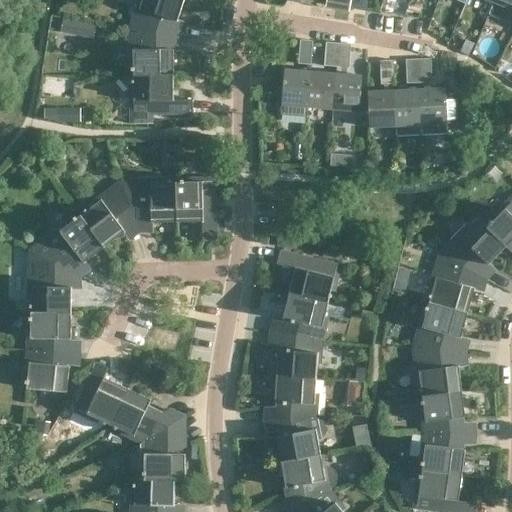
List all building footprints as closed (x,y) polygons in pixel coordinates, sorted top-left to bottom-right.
[(138,0),(136,8),(140,9),(133,29),(160,33),(166,17),(178,21),(184,0),(138,0)] [(326,0),(325,8),(330,9),(336,10),(338,0),(326,0)] [(511,0),(493,0),(493,2),(489,13),(511,22),(511,0)] [(61,32),(71,34),(73,20),(63,18),(61,32)] [(133,71),(134,75),(174,74),(174,49),(161,49),(160,33),(133,29),(133,50),(129,50),(129,63),(133,63),(133,68),(131,68),(131,71),(133,71)] [(459,52),(468,56),(468,55),(474,44),(465,39),(460,51),(459,52)] [(300,40),(298,64),(311,65),(313,41),(300,40)] [(325,42),(324,66),(336,67),(338,43),(325,42)] [(338,43),(336,67),(349,68),(351,44),(338,43)] [(418,59),(419,83),(432,82),(431,58),(418,59)] [(419,83),(418,59),(405,59),(406,84),(419,83)] [(393,84),(392,60),(379,61),(380,85),(388,84),(393,84)] [(307,107),(308,107),(311,72),(284,70),(280,115),(306,117),(307,107)] [(333,109),(336,74),(311,72),(308,107),(333,109)] [(134,83),(134,88),(130,88),(130,124),(148,124),(153,124),(152,114),(193,113),(193,99),(174,99),(174,74),(134,75),(134,80),(131,80),(132,83),(134,83)] [(362,76),(336,74),(333,109),(359,112),(362,76)] [(448,124),(446,88),(420,89),(422,134),(448,133),(448,124)] [(395,90),(397,126),(397,135),(422,134),(420,89),(395,90)] [(369,91),(371,127),(397,126),(395,90),(369,91)] [(80,107),(57,107),(56,121),(80,121),(80,107)] [(174,152),(173,139),(160,139),(161,152),(174,152)] [(274,151),(265,152),(265,161),(274,161),(274,151)] [(330,166),(342,167),(343,155),(331,153),(330,166)] [(58,161),(52,155),(43,163),(50,170),(58,161)] [(182,183),(177,183),(178,222),(203,222),(203,241),(217,241),(216,178),(189,179),(189,183),(184,183),(184,181),(182,181),(182,183)] [(151,179),(152,183),(125,183),(134,210),(152,210),(152,223),(178,222),(177,183),(172,183),(172,181),(170,181),(170,183),(165,183),(165,179),(151,179)] [(84,214),(81,216),(105,248),(126,232),(119,222),(134,210),(125,183),(103,200),(100,197),(89,205),(92,208),(87,211),(86,210),(83,212),(84,214)] [(491,222),(487,226),(507,246),(511,251),(511,197),(511,196),(493,215),(496,218),(493,221),(492,220),(490,221),(491,222)] [(58,228),(60,232),(33,252),(60,266),(76,254),(84,264),(105,248),(81,216),(77,219),(75,217),(72,220),(74,222),(70,224),(68,221),(58,228)] [(507,246),(487,226),(479,219),(474,224),(473,223),(471,225),(472,226),(468,229),(466,227),(457,236),(460,238),(443,255),(469,269),(481,257),(489,265),(507,246)] [(437,245),(428,240),(425,244),(434,249),(437,245)] [(343,266),(281,251),(278,264),(297,269),(291,292),(330,302),(331,298),(332,298),(333,295),(332,295),(333,291),(336,292),(343,266)] [(33,269),(27,269),(27,300),(32,300),(32,304),(30,304),(30,307),(32,307),(32,313),(72,313),(72,288),(60,287),(60,266),(33,252),(33,269)] [(431,300),(430,303),(469,314),(476,289),(464,285),(469,269),(443,255),(437,279),(434,278),(430,291),(433,292),(432,297),(430,296),(429,299),(431,300)] [(330,302),(291,292),(288,292),(284,305),(287,306),(284,318),(296,321),(292,336),(321,340),(326,317),(330,302)] [(450,336),(462,339),(469,314),(430,303),(429,309),(427,308),(426,311),(428,312),(427,316),(424,315),(420,328),(423,329),(418,350),(445,352),(450,336)] [(361,317),(377,320),(378,313),(362,310),(361,317)] [(32,325),(28,325),(28,351),(59,352),(59,339),(72,339),(72,313),(32,313),(32,317),(30,317),(30,320),(32,320),(32,325)] [(278,362),(275,362),(274,376),(318,379),(321,340),(292,336),(291,351),(279,350),(278,362)] [(448,368),(445,352),(418,350),(420,372),(415,372),(417,386),(422,385),(423,390),(421,391),(422,393),(423,393),(424,397),(464,392),(460,366),(448,368)] [(58,365),(59,352),(28,351),(25,375),(29,376),(28,380),(27,380),(26,383),(28,384),(28,389),(67,392),(70,366),(58,365)] [(109,369),(97,364),(74,411),(98,423),(99,419),(104,422),(103,423),(106,425),(107,423),(111,425),(128,389),(105,378),(109,369)] [(366,368),(356,367),(355,379),(366,379),(366,368)] [(315,418),(318,379),(274,376),(272,390),(276,390),(275,403),(288,404),(287,420),(315,418)] [(355,395),(362,396),(363,382),(349,381),(349,388),(355,395)] [(152,400),(128,389),(111,425),(114,427),(113,428),(116,430),(117,428),(121,430),(119,434),(140,444),(164,430),(156,417),(146,412),(152,400)] [(420,411),(424,434),(456,434),(454,419),(467,417),(464,392),(424,397),(425,403),(423,403),(423,405),(425,405),(426,410),(420,411)] [(277,450),(279,463),(322,456),(315,418),(287,420),(289,434),(278,437),(280,450),(277,450)] [(50,422),(35,420),(33,434),(46,436),(48,432),(50,422)] [(164,430),(140,444),(140,467),(145,467),(145,471),(144,471),(144,474),(145,474),(145,479),(145,481),(176,481),(185,481),(186,454),(173,454),(173,443),(164,430)] [(456,434),(424,434),(420,458),(424,459),(424,462),(422,462),(422,465),(423,465),(422,471),(463,476),(466,450),(454,448),(456,434)] [(356,448),(371,445),(369,437),(354,439),(356,448)] [(201,445),(192,445),(192,459),(200,459),(201,445)] [(322,456),(279,463),(282,477),(285,476),(287,487),(300,486),(303,504),(329,493),(322,456)] [(463,476),(422,471),(422,475),(421,475),(420,477),(422,478),(421,482),(418,482),(414,509),(441,511),(461,511),(462,508),(459,505),(455,504),(455,500),(460,501),(463,476)] [(135,492),(130,491),(129,511),(162,511),(162,506),(176,506),(176,481),(145,481),(145,479),(135,479),(135,483),(134,483),(134,486),(135,486),(135,492)] [(194,500),(206,500),(206,491),(194,491),(194,500)] [(343,511),(329,493),(303,504),(309,511),(343,511)]
